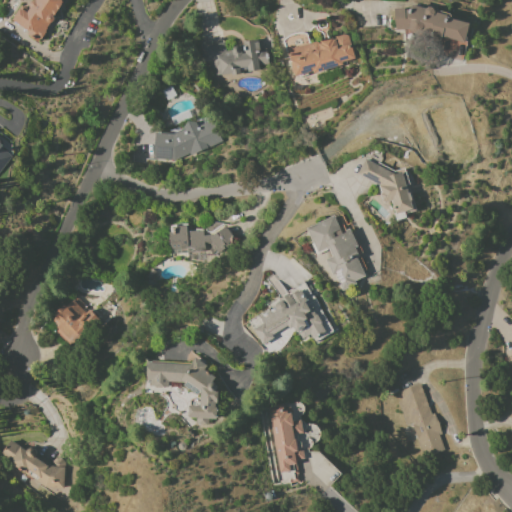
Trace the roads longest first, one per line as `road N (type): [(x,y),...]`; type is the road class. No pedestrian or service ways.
road 1 (residential): [(20,356),(147,51),(182,0)]
road 2 (residential): [(511,246),(483,333),(476,450),(511,488)]
road 3 (residential): [(95,166),(158,197),(276,187),(309,172)]
